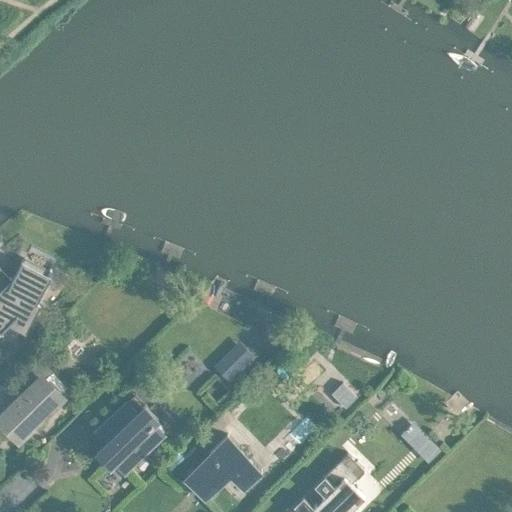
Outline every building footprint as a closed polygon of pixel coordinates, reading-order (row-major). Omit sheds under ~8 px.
[(0,313),(16,297),(22,300),(41,265),(13,251),(0,276),(0,275),(0,313)] [(33,349),(12,369),(21,379),(0,399),(0,414),(11,426),(26,411),(30,415),(48,397),(44,393),(54,384),(36,365),(43,359),(33,349)] [(120,391),(88,421),(107,441),(103,445),(116,459),(156,419),(145,408),(140,412),(120,391)] [(180,468),(198,486),(223,461),(237,475),(255,457),(220,422),(202,440),(205,443),(180,468)] [(340,441),(307,473),(317,483),(306,494),(296,484),(266,511),(329,511),(357,484),(344,470),(357,458),(340,441)] [(165,447),(157,455),(162,460),(170,453),(165,447)]
